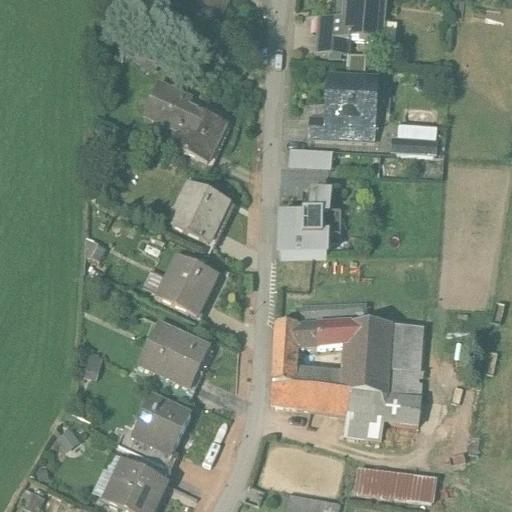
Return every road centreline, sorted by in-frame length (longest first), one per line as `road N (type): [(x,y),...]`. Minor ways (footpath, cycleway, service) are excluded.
road 1 (residential): [(221,511),(247,450),(259,378),(281,0)]
road 2 (track): [(272,84),(139,0)]
